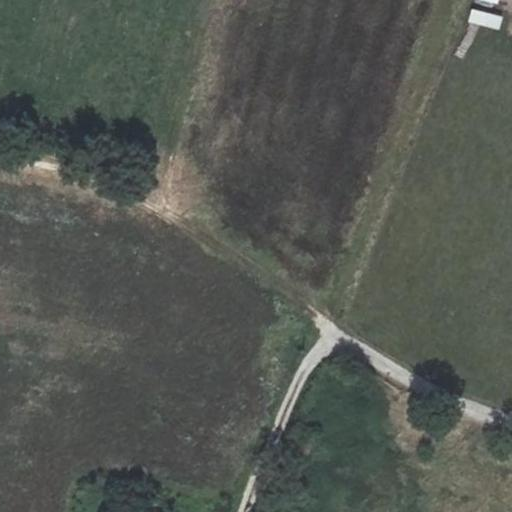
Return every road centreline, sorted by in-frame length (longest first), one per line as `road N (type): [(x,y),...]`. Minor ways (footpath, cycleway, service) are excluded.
road 1 (track): [(0,153),(86,174),(152,205),(335,333)]
road 2 (unclassified): [(511,417),(431,393),(335,333)]
